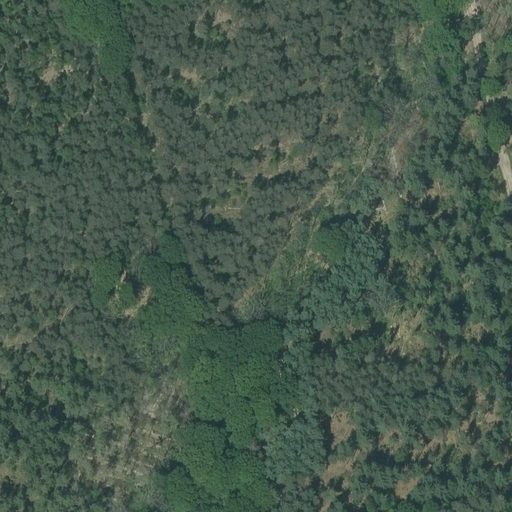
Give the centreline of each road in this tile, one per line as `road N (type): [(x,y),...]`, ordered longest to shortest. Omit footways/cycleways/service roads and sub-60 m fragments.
road 1 (track): [(248,511),(106,0)]
road 2 (track): [(511,204),(483,75)]
